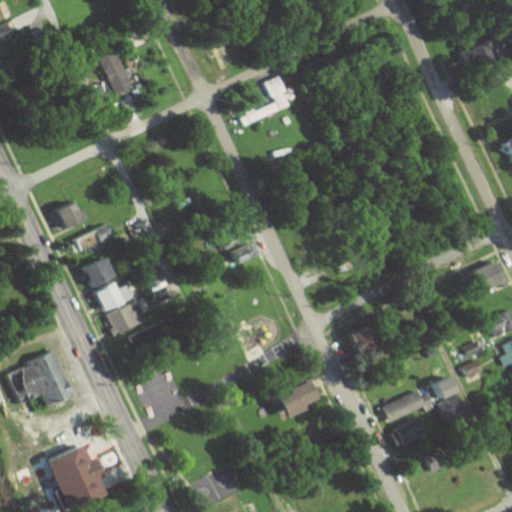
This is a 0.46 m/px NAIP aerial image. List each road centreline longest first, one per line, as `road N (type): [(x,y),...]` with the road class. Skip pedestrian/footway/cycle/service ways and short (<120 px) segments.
road 1 (residential): [(10,190),(394,3)]
road 2 (residential): [(311,328),(157,0)]
road 3 (residential): [(126,437),(0,168)]
road 4 (residential): [(392,0),(511,251)]
road 5 (residential): [(311,328),(511,230)]
road 6 (residential): [(399,511),(311,328)]
